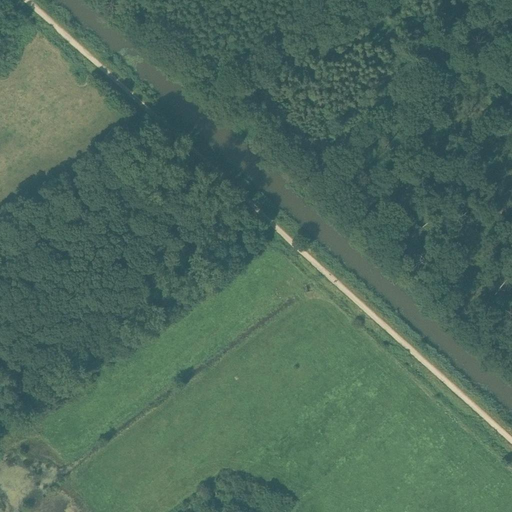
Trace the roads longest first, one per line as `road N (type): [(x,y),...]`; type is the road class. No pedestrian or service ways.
road 1 (track): [(511,441),(27,0)]
road 2 (track): [(156,117),(0,223)]
